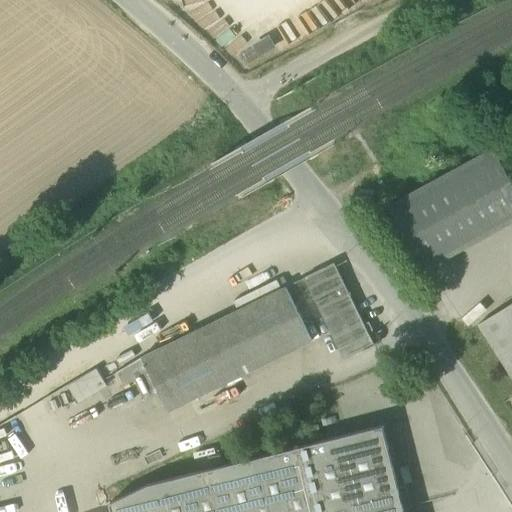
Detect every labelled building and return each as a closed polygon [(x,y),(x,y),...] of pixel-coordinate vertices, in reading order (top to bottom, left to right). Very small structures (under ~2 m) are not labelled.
[(258,42),(263,50),(275,41),(269,33),(258,42)] [(389,207),(418,259),(511,207),(511,180),(495,149),(389,207)] [(425,272),(511,223),(511,207),(418,259),(425,272)] [(303,279),(340,357),(372,342),(335,264),(303,279)] [(234,307),(279,286),(276,279),(231,300),(234,307)] [(285,288),(141,358),(116,373),(123,387),(133,381),(143,401),(158,394),(167,412),(311,342),(285,288)] [(511,304),(479,325),(511,376),(511,304)] [(97,370),(65,382),(72,401),(104,389),(97,370)] [(148,485),(111,504),(112,511),(405,511),(383,426),(148,485)]
